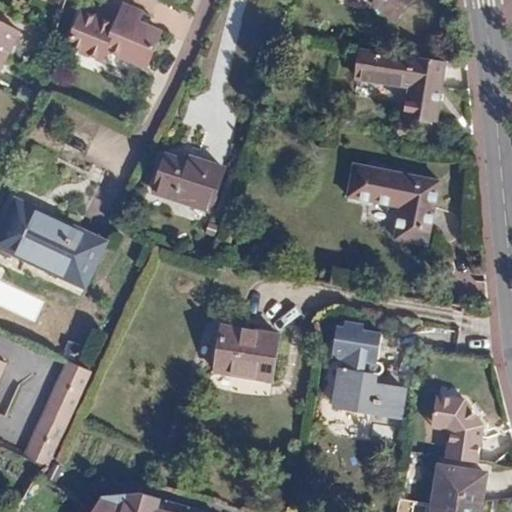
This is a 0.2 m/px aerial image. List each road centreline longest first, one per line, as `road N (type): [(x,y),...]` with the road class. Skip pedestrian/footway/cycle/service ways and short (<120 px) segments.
road 1 (residential): [(511,256),(484,0)]
road 2 (residential): [(84,511),(94,496),(141,489),(225,511)]
